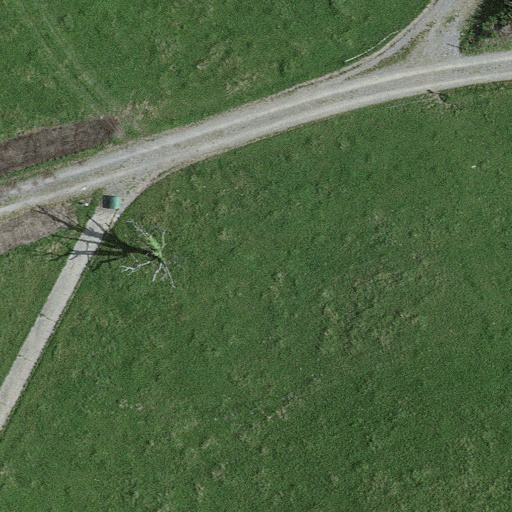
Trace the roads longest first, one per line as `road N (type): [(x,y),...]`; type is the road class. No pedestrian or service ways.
road 1 (track): [(511,65),(427,75),(158,150),(113,199),(0,419)]
road 2 (track): [(158,150),(0,198)]
